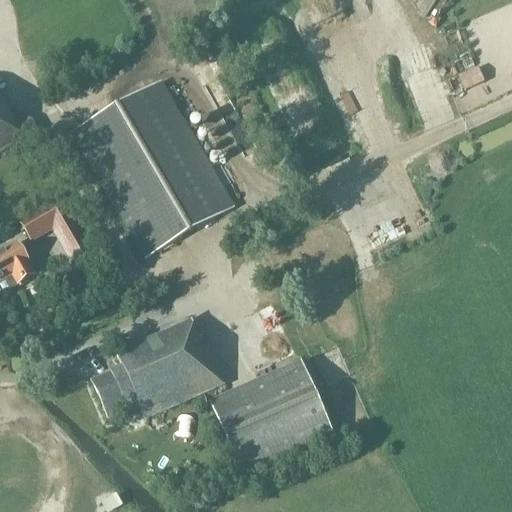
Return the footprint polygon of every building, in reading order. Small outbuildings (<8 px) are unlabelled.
[(145,263),(234,211),(161,85),(72,136),(145,263)] [(0,152),(37,131),(32,123),(22,128),(0,91),(0,152)] [(43,215),(21,227),(31,245),(53,233),(56,231),(81,272),(98,262),(73,220),(63,226),(62,225),(57,216),(47,222),(43,215)] [(0,284),(8,280),(13,289),(36,276),(19,246),(0,256),(0,284)] [(122,372),(92,385),(108,422),(139,409),(145,423),(224,388),(203,340),(200,341),(192,324),(115,357),(122,372)] [(210,407),(242,481),(334,440),(301,366),(210,407)]
